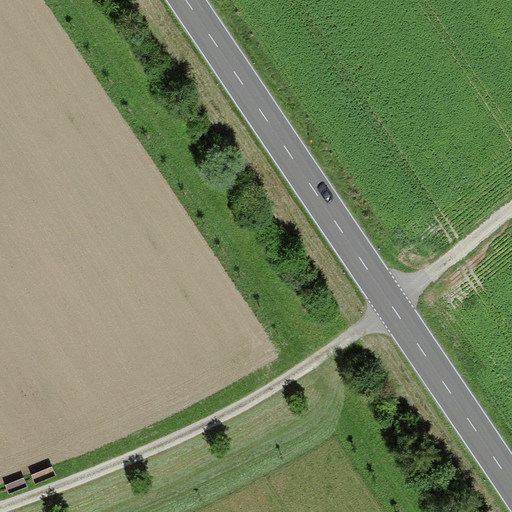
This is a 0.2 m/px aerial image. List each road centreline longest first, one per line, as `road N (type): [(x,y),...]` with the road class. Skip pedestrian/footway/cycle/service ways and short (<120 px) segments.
road 1 (track): [(0,507),(256,395),(391,308),(511,206)]
road 2 (primary): [(184,0),(511,485)]
